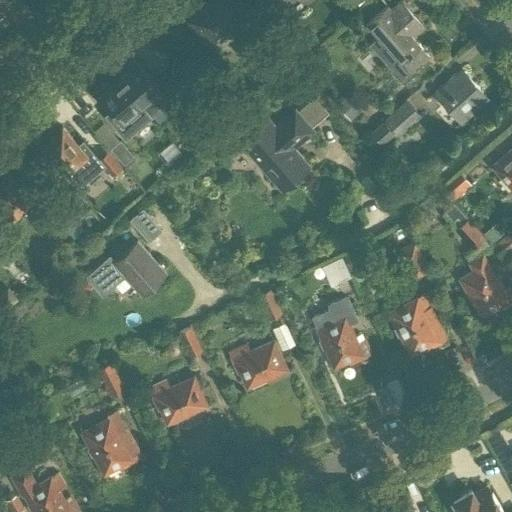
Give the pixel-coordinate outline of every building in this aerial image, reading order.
[(220,0),(219,1),(217,0),(208,0),(189,17),(212,45),(225,34),(240,52),(258,37),(226,0),(220,0)] [(346,13),(360,0),(341,0),(338,3),(346,13)] [(409,71),(429,53),(412,35),(424,24),(402,0),(399,0),(391,8),(387,4),(367,23),(409,71)] [(291,42),(301,34),(289,18),(278,26),(291,42)] [(279,55),(290,47),(275,29),(264,37),(279,55)] [(152,75),(139,60),(120,76),(152,114),(159,107),(149,96),(165,83),(155,72),(152,75)] [(462,121),(489,97),(463,67),(436,91),(462,121)] [(301,101),(313,90),(299,75),(287,86),(301,101)] [(152,114),(120,76),(100,94),(113,109),(105,115),(124,137),(152,114)] [(180,88),(193,103),(203,96),(190,80),(180,88)] [(351,119),(364,106),(350,91),(337,103),(351,119)] [(400,134),(421,114),(406,98),(385,118),(400,134)] [(313,129),(296,109),(276,127),(269,119),(248,138),(270,164),(266,168),(283,187),(308,164),(293,146),(313,129)] [(238,113),(225,125),(235,135),(247,124),(238,113)] [(382,143),(394,132),(383,119),(371,130),(382,143)] [(80,185),(104,165),(98,158),(82,139),(78,142),(63,125),(43,142),(56,157),(50,162),(60,172),(65,168),(80,185)] [(127,166),(135,159),(132,156),(134,155),(120,139),(111,147),(127,166)] [(511,148),(493,166),(511,186),(511,148)] [(116,177),(124,170),(121,167),(122,165),(109,149),(98,158),(104,165),(111,174),(112,173),(116,177)] [(473,183),(459,169),(440,186),(453,200),(473,183)] [(15,215),(35,197),(11,170),(0,179),(0,198),(4,202),(0,205),(0,207),(8,217),(13,213),(15,215)] [(75,237),(85,229),(48,184),(38,192),(75,237)] [(468,219),(454,203),(445,210),(453,219),(457,215),(463,223),(457,228),(474,248),(486,237),(469,218),(468,219)] [(149,240),(161,229),(143,208),(131,219),(149,240)] [(491,241),(504,230),(496,221),(483,233),(491,241)] [(504,255),(511,247),(511,231),(496,245),(504,255)] [(0,254),(7,264),(17,257),(18,257),(0,234),(0,254)] [(167,272),(138,239),(115,260),(110,253),(86,275),(103,294),(125,274),(143,294),(167,272)] [(414,278),(430,270),(415,239),(399,247),(414,278)] [(355,249),(341,255),(348,269),(362,263),(355,249)] [(331,285),(351,276),(341,255),(321,265),(331,285)] [(503,289),(483,255),(471,262),(476,270),(462,278),(483,315),(497,306),(499,309),(511,300),(511,286),(511,284),(503,289)] [(269,318),(282,311),(270,287),(257,293),(269,318)] [(429,322),(423,310),(431,306),(424,294),(389,312),(411,354),(426,346),(427,348),(448,338),(437,318),(429,322)] [(355,335),(346,314),(318,326),(335,365),(350,359),(351,361),(372,352),(366,338),(365,338),(362,332),(355,335)] [(190,354),(203,348),(191,324),(178,330),(190,354)] [(287,367),(275,339),(247,352),(243,344),(230,350),(239,371),(241,370),(248,385),(287,367)] [(112,396),(126,389),(112,360),(98,367),(112,396)] [(207,403),(195,375),(167,388),(163,380),(150,386),(159,407),(161,406),(168,421),(207,403)] [(122,467),(127,464),(144,455),(118,407),(108,412),(111,416),(83,431),(105,472),(120,464),(122,467)] [(37,484),(27,466),(12,475),(23,494),(25,493),(36,511),(80,511),(82,511),(59,472),(37,484)] [(471,488),(453,499),(461,511),(511,511),(511,510),(508,511),(502,511),(503,510),(492,491),(491,492),(487,484),(473,492),(471,488)] [(372,500),(367,489),(359,492),(364,504),(372,500)]
